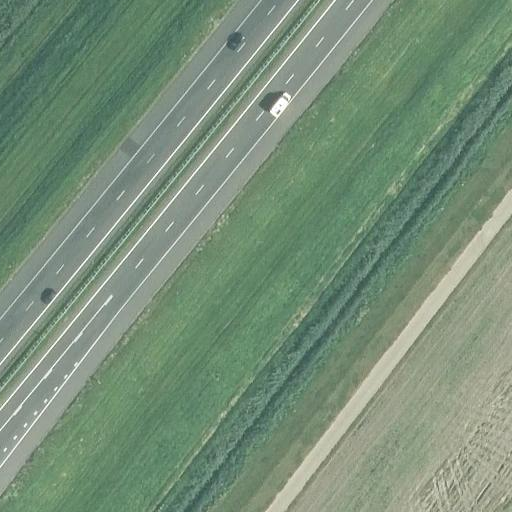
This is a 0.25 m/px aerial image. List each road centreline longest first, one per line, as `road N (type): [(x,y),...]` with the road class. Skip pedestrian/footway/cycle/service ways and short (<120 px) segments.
road 1 (motorway): [(0,428),(350,0)]
road 2 (motorway): [(277,0),(0,337)]
